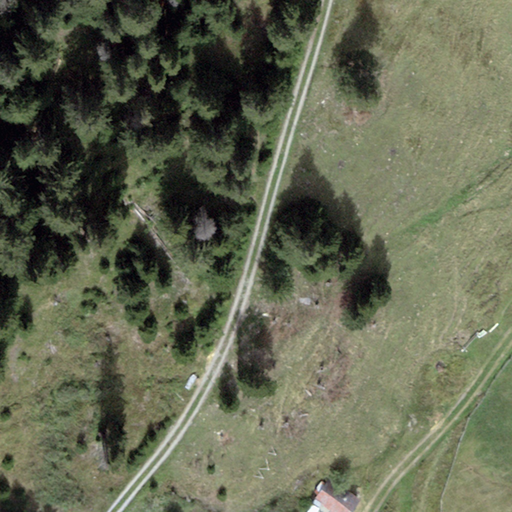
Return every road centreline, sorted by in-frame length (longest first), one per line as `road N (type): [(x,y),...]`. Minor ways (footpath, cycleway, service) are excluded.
road 1 (track): [(328,0),(217,365),(124,511)]
road 2 (track): [(370,511),(511,342)]
